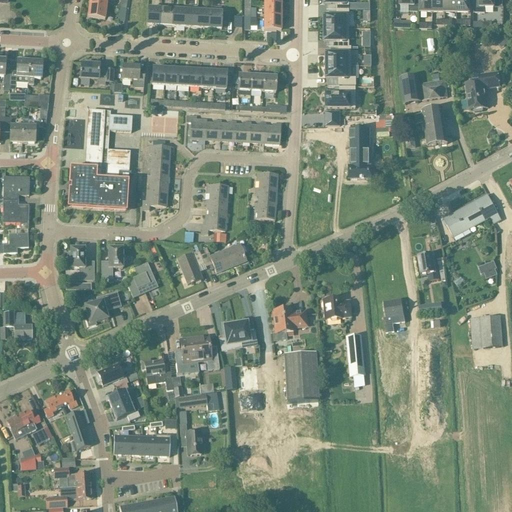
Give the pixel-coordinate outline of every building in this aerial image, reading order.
[(324,4),(324,6),(326,6),(337,6),(337,12),(349,12),(349,11),(349,5),(348,0),(322,0),(323,4),(324,4)] [(409,13),(420,14),(419,0),(400,0),(400,7),(409,7),(409,13)] [(419,0),(420,14),(432,14),(432,0),(419,0)] [(432,0),(432,14),(444,14),(444,0),(432,0)] [(444,0),(444,14),(457,14),(456,0),(444,0)] [(469,0),(456,0),(457,14),(469,14),(469,0)] [(493,9),(493,0),(473,0),(473,14),(485,14),(485,8),(493,9)] [(106,8),(90,6),(88,18),(105,20),(106,8)] [(264,19),(281,19),(281,7),(264,7),(264,19)] [(124,23),(126,10),(119,9),(118,22),(124,23)] [(147,26),(159,27),(161,10),(148,9),(147,26)] [(161,10),(159,27),(172,28),(173,11),(161,10)] [(173,11),(172,28),(184,29),(185,11),(173,11)] [(185,11),(184,29),(196,29),(197,12),(185,11)] [(197,12),(196,29),(209,30),(210,13),(197,12)] [(349,12),(337,12),(337,18),(326,18),(324,18),(324,19),(323,19),(323,26),(324,26),(324,30),(349,30),(349,12)] [(210,13),(209,30),(221,31),(222,13),(210,13)] [(281,32),(281,19),(264,19),(264,32),(281,32)] [(326,43),(337,43),(337,50),(339,50),(339,49),(349,49),(349,48),(349,30),(324,30),(324,35),(323,35),(323,41),(324,41),(324,43),(326,43)] [(508,44),(501,36),(495,41),(501,49),(508,44)] [(326,63),(326,68),(351,68),(351,48),(349,48),(349,49),(339,49),(339,50),(339,55),(328,55),(326,55),(326,57),(325,57),(325,63),(326,63)] [(10,72),(10,87),(9,91),(15,91),(16,85),(28,85),(28,79),(29,63),(24,63),(25,60),(18,59),(18,62),(17,62),(16,72),(10,72)] [(3,86),(10,87),(10,72),(4,72),(5,61),(0,61),(0,77),(4,78),(3,86)] [(42,64),(29,63),(28,79),(29,79),(28,86),(28,87),(33,87),(33,80),(41,80),(42,64)] [(104,83),(104,84),(114,85),(114,71),(105,70),(105,72),(99,72),(99,66),(81,65),(80,80),(98,81),(98,83),(104,83)] [(144,74),(138,73),(139,69),(122,68),(122,82),(136,83),(135,89),(143,90),(144,74)] [(351,68),(326,68),(326,72),(325,72),(325,79),(326,79),(326,80),(328,80),(339,80),(339,87),(356,87),(356,80),(351,80),(351,68)] [(151,86),(164,87),(165,70),(152,69),(151,86)] [(177,71),(165,70),(164,87),(176,88),(177,71)] [(190,71),(177,71),(176,88),(189,89),(190,71)] [(189,89),(201,89),(202,72),(190,71),(189,89)] [(202,72),(201,89),(213,90),(214,73),(202,72)] [(227,73),(214,73),(213,90),(226,91),(227,73)] [(474,111),(474,113),(482,112),(482,110),(487,110),(485,93),(487,90),(499,88),(497,74),(479,77),(480,83),(465,85),(468,101),(461,102),(462,111),(469,110),(469,112),(474,111)] [(250,97),(250,92),(251,92),(251,77),(239,76),(238,92),(238,96),(250,97)] [(263,93),(264,78),(251,77),(251,92),(263,93)] [(399,80),(403,106),(421,103),(417,77),(399,80)] [(277,78),(264,78),(263,93),(276,94),(277,78)] [(433,83),(419,85),(422,103),(448,99),(445,82),(439,83),(433,83)] [(355,110),(355,89),(339,89),(339,96),(335,96),(326,96),(326,97),(325,97),(325,104),(326,104),(326,110),(355,110)] [(25,97),(24,103),(39,104),(48,105),(48,96),(40,95),(39,98),(25,97)] [(39,104),(24,103),(24,109),(38,110),(40,112),(47,113),(48,105),(39,104)] [(280,107),(266,106),(266,109),(262,109),(262,114),(280,115),(280,107)] [(350,130),(350,168),(349,168),(349,181),(371,181),(371,168),(370,168),(370,130),(369,130),(369,116),(368,117),(368,108),(356,108),(356,117),(355,117),(355,130),(350,130)] [(422,112),(423,116),(414,117),(415,126),(424,125),(427,148),(447,145),(442,109),(422,112)] [(69,186),(71,186),(71,191),(69,191),(68,207),(126,211),(129,154),(107,152),(109,133),(131,134),(132,119),(112,118),(111,128),(109,128),(110,114),(88,112),(85,171),(70,170),(69,186)] [(325,128),(340,128),(340,114),(325,114),(325,128)] [(196,117),(186,116),(186,124),(191,124),(190,141),(198,142),(198,139),(204,139),(204,142),(205,142),(206,121),(196,120),(196,117)] [(11,119),(5,119),(4,119),(4,133),(10,134),(10,144),(23,144),(23,128),(11,127),(11,119)] [(23,121),(23,144),(35,145),(35,137),(40,137),(40,130),(35,130),(35,128),(28,128),(28,121),(23,121)] [(206,121),(205,142),(213,142),(213,140),(219,140),(219,143),(221,121),(213,121),(213,125),(206,124),(206,121)] [(221,122),(221,121),(219,143),(228,143),(228,140),(234,141),(234,144),(235,123),(228,122),(228,126),(221,125),(221,122)] [(236,123),(235,123),(234,144),(243,144),(243,141),(249,142),(249,145),(250,123),(243,123),(242,127),(236,126),(236,123)] [(250,123),(249,145),(257,145),(258,142),(264,143),(263,145),(264,145),(265,124),(258,124),(257,127),(250,127),(250,123)] [(265,124),(264,145),(272,146),(272,143),(278,143),(278,146),(279,146),(280,125),(272,125),(272,128),(265,128),(265,124)] [(169,149),(149,148),(148,156),(152,156),(152,163),(148,163),(169,164),(169,155),(166,155),(167,149),(169,149)] [(169,164),(148,163),(148,170),(151,170),(151,178),(147,177),(147,178),(168,179),(168,170),(165,170),(166,164),(169,164)] [(259,184),(259,191),(276,192),(276,183),(273,183),(274,177),(277,177),(257,176),(256,183),(259,184)] [(146,192),(146,193),(164,194),(167,194),(167,185),(165,185),(165,179),(168,179),(147,178),(147,185),(150,185),(150,192),(146,192)] [(0,201),(13,202),(13,197),(29,197),(29,179),(3,179),(3,198),(0,198),(0,201)] [(210,203),(227,204),(227,188),(207,187),(207,195),(210,195),(210,203)] [(258,198),(258,205),(275,206),(275,198),(273,198),(273,192),(276,192),(259,191),(255,191),(255,198),(258,198)] [(164,194),(146,193),(146,203),(142,202),(142,212),(149,212),(150,208),(166,209),(167,200),(164,200),(164,194)] [(453,239),(497,215),(488,197),(443,221),(453,239)] [(0,201),(3,202),(2,225),(20,225),(20,230),(28,231),(29,207),(13,206),(13,202),(0,201)] [(205,217),(226,218),(227,204),(210,203),(206,203),(206,210),(209,211),(209,217),(205,217)] [(258,206),(255,205),(254,213),(257,213),(257,220),(274,221),(275,206),(258,205),(258,206)] [(225,233),(226,218),(205,217),(205,227),(201,227),(200,237),(207,237),(208,232),(225,233)] [(16,232),(8,232),(9,247),(3,247),(3,255),(17,255),(17,250),(28,249),(28,235),(16,236),(16,232)] [(186,243),(195,242),(195,234),(186,234),(186,243)] [(225,244),(226,236),(216,235),(216,244),(225,244)] [(152,247),(148,248),(153,260),(157,258),(152,247)] [(199,253),(205,268),(212,265),(216,275),(246,263),(239,247),(210,258),(206,250),(199,253)] [(77,250),(77,249),(72,249),(72,250),(70,250),(70,257),(67,257),(67,263),(70,263),(70,269),(70,270),(79,270),(79,282),(93,282),(93,264),(84,264),(84,250),(77,250)] [(125,263),(125,260),(125,258),(122,258),(122,250),(118,250),(118,249),(112,249),(112,250),(108,250),(108,264),(101,264),(101,280),(111,280),(111,270),(122,270),(122,263),(125,263)] [(205,268),(199,253),(192,256),(191,256),(177,261),(187,286),(201,280),(197,269),(204,266),(205,268)] [(421,277),(427,276),(428,283),(439,281),(438,270),(435,271),(433,256),(418,258),(421,277)] [(157,287),(155,282),(150,271),(147,264),(133,270),(137,278),(126,283),(132,298),(157,287)] [(482,276),(484,275),(487,280),(496,277),(494,271),(495,271),(493,264),(479,269),(482,276)] [(86,321),(88,328),(96,326),(96,324),(108,320),(106,313),(121,308),(117,294),(97,300),(98,304),(85,307),(88,320),(86,321)] [(326,301),(324,301),(324,303),(323,304),(323,309),(325,311),(326,322),(341,320),(341,319),(351,318),(349,302),(340,303),(340,300),(334,300),(332,299),(327,299),(326,301)] [(401,301),(388,303),(383,304),(386,319),(383,320),(386,335),(395,333),(393,326),(405,323),(401,301)] [(431,316),(442,315),(441,305),(430,307),(431,316)] [(294,329),(307,328),(305,313),(292,315),(291,310),(273,313),(276,335),(294,332),(294,329)] [(24,314),(14,315),(3,315),(3,329),(14,329),(15,342),(31,341),(31,327),(24,328),(24,314)] [(503,348),(500,317),(470,320),(473,351),(503,348)] [(235,325),(239,350),(257,347),(255,335),(249,336),(247,323),(235,325)] [(239,350),(235,325),(223,327),(225,340),(219,341),(221,353),(239,350)] [(438,429),(440,468),(456,467),(449,336),(428,337),(433,429),(438,429)] [(346,338),(350,378),(365,377),(361,337),(346,338)] [(208,338),(194,340),(197,364),(206,362),(207,372),(219,371),(217,354),(210,355),(208,338)] [(198,373),(197,364),(194,340),(180,341),(182,358),(175,359),(177,376),(198,373)] [(385,419),(405,418),(402,354),(382,355),(385,419)] [(321,451),(319,419),(315,355),(284,357),(287,413),(266,414),(269,454),(321,451)] [(146,378),(147,387),(155,386),(165,384),(166,393),(173,392),(173,390),(172,385),(170,373),(163,375),(161,362),(149,364),(149,361),(140,362),(142,371),(145,371),(146,378)] [(261,366),(240,368),(246,443),(267,441),(261,366)] [(115,390),(122,387),(127,385),(125,379),(122,380),(117,367),(110,370),(109,369),(103,371),(104,373),(97,375),(98,377),(96,377),(98,383),(100,382),(102,388),(114,384),(116,389),(115,389),(115,390)] [(234,369),(226,370),(228,391),(236,391),(234,369)] [(227,383),(210,384),(211,392),(228,391),(227,383)] [(111,411),(129,404),(122,387),(115,390),(118,395),(107,399),(111,411)] [(69,411),(77,407),(74,402),(73,403),(68,392),(56,398),(62,409),(67,407),(69,411)] [(207,406),(205,396),(178,400),(179,410),(207,406)] [(62,409),(56,398),(45,404),(48,410),(43,412),(47,419),(53,416),(52,415),(62,409)] [(143,398),(136,400),(140,411),(146,408),(143,398)] [(111,411),(116,422),(127,417),(129,423),(139,419),(137,413),(133,414),(129,404),(111,411)] [(17,418),(26,437),(36,431),(34,426),(40,423),(36,416),(31,418),(29,412),(17,418)] [(66,418),(65,418),(71,435),(73,443),(70,444),(72,453),(76,452),(77,453),(78,452),(91,448),(79,413),(66,418)] [(15,442),(26,437),(17,418),(6,424),(15,442)] [(165,430),(177,431),(178,422),(166,421),(165,430)] [(188,458),(202,457),(200,433),(186,434),(186,426),(179,427),(180,439),(186,438),(188,458)] [(46,428),(40,431),(46,442),(52,439),(47,430),(46,428)] [(113,457),(127,457),(128,438),(114,437),(113,457)] [(156,437),(156,439),(155,458),(169,459),(170,437),(156,437)] [(127,457),(141,458),(142,439),(128,438),(127,457)] [(142,439),(141,458),(155,458),(156,439),(142,439)] [(40,456),(34,457),(35,461),(35,468),(35,471),(44,471),(43,464),(40,464),(40,456)] [(35,471),(35,468),(35,461),(34,457),(29,457),(30,464),(27,464),(28,472),(35,471)] [(75,468),(74,460),(61,461),(62,469),(75,468)] [(68,489),(73,489),(90,488),(89,475),(72,476),(72,477),(68,477),(68,469),(53,470),(54,481),(67,480),(68,489)] [(90,488),(73,489),(73,495),(74,501),(91,500),(91,499),(93,499),(92,493),(90,493),(90,488)] [(176,511),(174,498),(160,501),(162,511),(176,511)] [(162,511),(160,501),(147,504),(148,511),(162,511)]
